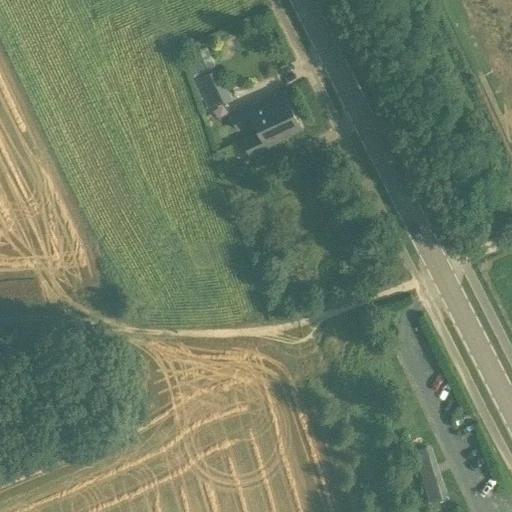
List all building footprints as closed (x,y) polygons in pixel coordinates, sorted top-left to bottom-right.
[(204,46),(182,55),(191,76),(213,67),(204,46)] [(216,67),(193,77),(208,108),(230,98),(216,67)] [(254,121),(257,126),(292,110),(283,92),(263,101),(262,99),(230,114),(237,129),(254,121)] [(300,127),(292,110),(257,126),(259,132),(242,140),(249,154),(281,139),(280,137),(300,127)] [(425,503),(445,497),(428,443),(407,449),(425,503)]
